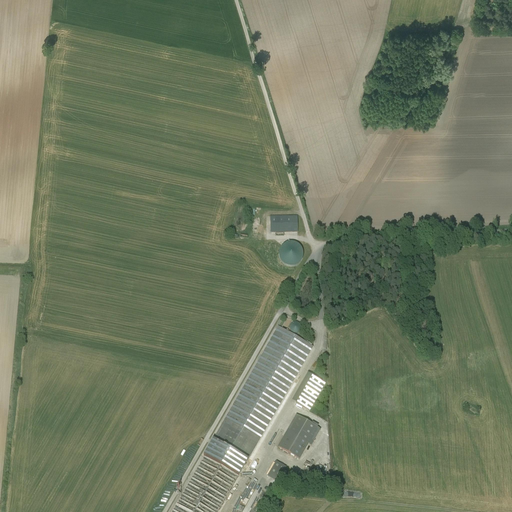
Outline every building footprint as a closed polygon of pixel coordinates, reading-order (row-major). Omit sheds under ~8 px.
[(297,219),(271,219),(271,234),(297,234),(297,219)] [(279,253),(279,258),(280,262),(283,266),(287,268),(291,269),(295,268),(299,266),(302,262),(303,258),(303,253),(301,249),(297,246),(293,245),(289,245),(285,246),(281,249),(279,253)] [(293,323),(291,333),(299,335),(301,325),(293,323)] [(278,328),(171,511),(218,511),(313,348),(278,328)] [(311,378),(296,405),(309,412),(324,385),(311,378)] [(296,418),(278,449),(299,461),(317,430),(296,418)] [(285,469),(276,464),(267,479),(277,484),(285,469)] [(250,503),(251,500),(255,502),(262,488),(257,486),(246,509),(247,510),(250,504),(250,503)]
